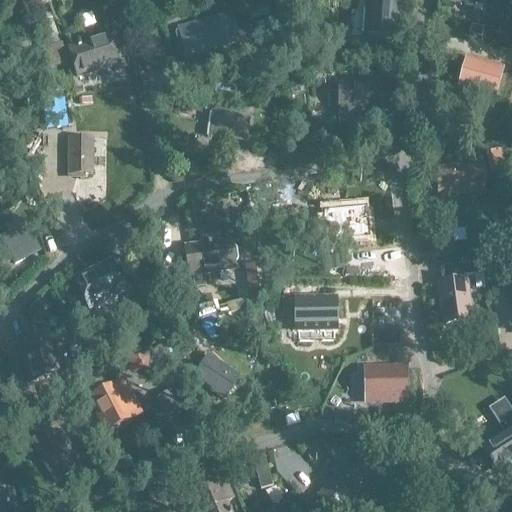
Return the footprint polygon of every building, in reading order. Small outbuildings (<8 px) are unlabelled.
[(51,4),(49,0),(31,0),(35,10),(51,4)] [(403,41),(404,26),(399,26),(400,0),(363,0),(362,39),(403,41)] [(233,14),(178,31),(187,60),(242,43),(233,14)] [(505,16),(496,21),(501,30),(511,25),(510,23),(505,16)] [(483,30),(472,26),(470,36),(481,39),(483,30)] [(48,68),(67,64),(63,44),(60,45),(58,35),(41,39),(48,68)] [(118,65),(110,36),(69,48),(77,77),(118,65)] [(27,48),(23,38),(12,43),(16,53),(27,48)] [(467,61),(458,94),(497,104),(506,72),(467,61)] [(338,115),(384,115),(384,84),(339,85),(339,91),(335,94),(335,105),(338,107),(338,115)] [(245,142),(248,118),(213,113),(210,137),(245,142)] [(93,175),(93,139),(69,139),(68,175),(93,175)] [(457,196),(485,200),(488,176),(444,170),(442,188),(458,190),(457,196)] [(266,187),(246,192),(250,207),(270,203),(266,187)] [(325,243),(369,240),(367,210),(323,213),(325,243)] [(39,251),(26,227),(1,240),(15,265),(39,251)] [(237,273),(233,241),(215,243),(215,242),(201,244),(201,245),(186,247),(191,279),(193,279),(194,290),(205,289),(204,278),(237,273)] [(89,312),(128,293),(112,261),(74,280),(89,312)] [(474,324),(469,277),(479,276),(478,265),(443,269),(445,283),(437,284),(440,312),(444,312),(446,327),(474,324)] [(494,301),(511,297),(506,274),(489,278),(494,301)] [(216,315),(211,296),(199,299),(205,318),(216,315)] [(335,300),(296,301),(297,333),(336,333),(335,300)] [(29,386),(60,377),(48,330),(17,339),(29,386)] [(373,347),(380,347),(381,333),(372,333),(373,347)] [(164,346),(155,352),(161,362),(170,356),(164,346)] [(104,354),(99,347),(91,352),(96,360),(104,354)] [(149,348),(125,360),(130,370),(155,359),(149,348)] [(241,378),(215,361),(198,385),(225,403),(241,378)] [(405,371),(371,371),(372,403),(406,403),(405,371)] [(124,381),(85,400),(103,436),(142,417),(124,381)] [(496,386),(469,399),(481,424),(509,411),(496,386)] [(0,408),(1,412),(4,422),(13,419),(10,410),(14,409),(8,387),(0,389),(0,408)] [(80,468),(70,451),(57,431),(69,423),(59,407),(47,414),(51,422),(28,436),(56,483),(80,468)] [(511,430),(482,450),(498,474),(511,464),(511,430)] [(261,492),(273,488),(264,457),(252,461),(261,492)] [(344,511),(368,488),(347,468),(317,499),(317,500),(310,507),(315,511),(344,511)] [(231,511),(228,504),(235,501),(227,481),(191,495),(193,499),(184,502),(187,511),(231,511)] [(15,511),(12,494),(0,495),(0,511),(15,511)]
